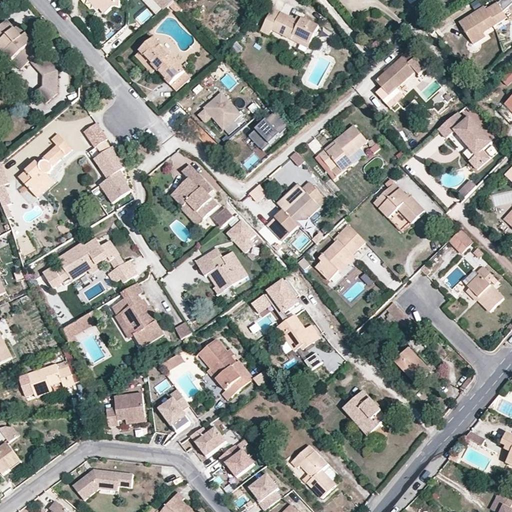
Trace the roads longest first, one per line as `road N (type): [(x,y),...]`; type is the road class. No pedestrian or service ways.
road 1 (residential): [(222,511),(182,463),(99,448),(1,511)]
road 2 (tertiary): [(380,511),(497,380)]
road 3 (residential): [(41,0),(150,119)]
